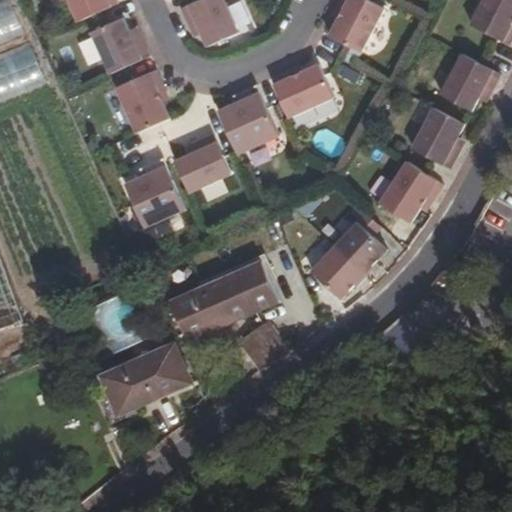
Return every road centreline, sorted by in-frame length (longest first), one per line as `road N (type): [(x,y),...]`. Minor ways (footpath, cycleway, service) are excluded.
road 1 (tertiary): [(107,511),(376,314),(460,213),(511,114)]
road 2 (residential): [(146,0),(180,65),(220,77),(284,51),(318,0)]
